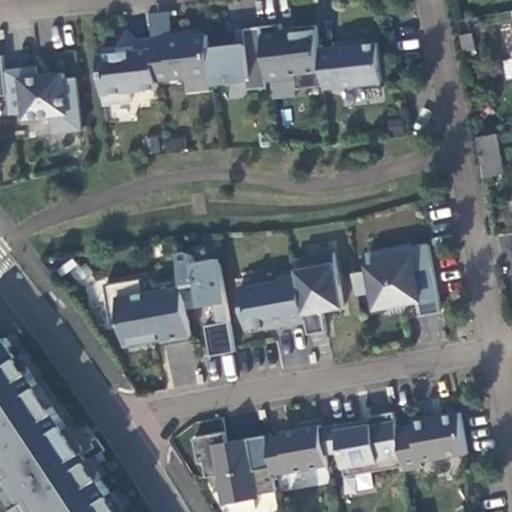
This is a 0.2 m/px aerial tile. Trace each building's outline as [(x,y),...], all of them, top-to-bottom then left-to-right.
[(324,84),(320,48),(317,24),(294,27),(294,31),(283,32),(282,23),(262,26),(269,79),(296,77),(297,88),(324,84)] [(269,86),(269,79),(262,26),(244,27),(246,39),(246,44),(237,45),(210,48),(213,73),(213,83),(247,79),(248,89),(269,86)] [(466,50),(477,49),(474,33),(463,35),(466,50)] [(153,40),(158,79),(213,73),(210,48),(208,34),(185,37),(185,34),(168,36),(168,38),(153,40)] [(158,79),(153,40),(153,37),(136,40),(137,49),(100,54),(105,104),(132,101),(131,91),(159,87),(158,79)] [(336,46),(320,48),(324,84),(325,88),(359,84),(365,88),(384,86),(379,42),(366,43),(365,38),(336,41),(336,46)] [(6,69),(4,55),(0,55),(0,94),(9,94),(6,69)] [(505,78),(511,77),(511,58),(502,60),(505,78)] [(37,65),(6,69),(9,94),(11,114),(27,112),(27,117),(54,114),(56,132),(83,128),(77,76),(65,78),(65,73),(38,76),(37,65)] [(498,133),(479,136),(486,175),(505,172),(498,133)] [(423,315),(442,311),(430,244),(412,247),(411,245),(369,252),(372,269),(354,273),(358,293),(376,290),(386,288),(388,304),(389,308),(410,304),(409,299),(420,297),(423,315)] [(184,285),(186,298),(201,295),(203,305),(216,303),(220,323),(206,325),(212,356),(236,351),(236,349),(219,258),(196,262),(195,257),(192,254),(188,252),(184,252),(178,253),(184,285)] [(298,274),(307,320),(309,333),(328,330),(324,309),(345,306),(335,252),(296,259),(298,274)] [(274,326),(307,320),(298,274),(280,277),(280,279),(240,286),(248,329),(273,324),(274,326)] [(194,339),(186,298),(184,285),(147,291),(144,277),(106,283),(113,324),(123,322),(127,348),(164,341),(164,344),(194,339)] [(378,305),(388,304),(386,288),(376,290),(378,305)] [(0,345),(11,338),(9,335),(0,337),(0,345)] [(0,345),(0,478),(7,489),(16,482),(28,501),(18,507),(21,511),(125,511),(91,459),(87,461),(82,453),(86,451),(11,338),(0,345)] [(346,476),(405,466),(398,427),(395,411),(370,416),(371,418),(372,424),(353,427),(351,421),(322,427),(326,453),(342,450),(346,476)] [(422,462),(469,453),(463,422),(461,412),(432,417),(431,415),(413,418),(414,424),(398,427),(405,466),(406,471),(424,467),(422,462)] [(371,418),(351,421),(353,427),(372,424),(371,418)] [(326,453),(322,427),(321,424),(283,432),(283,434),(268,437),(273,465),(275,475),(329,465),(326,453)] [(224,504),(261,497),(261,494),(277,491),(275,475),(273,465),(256,469),(250,437),(228,442),(226,431),(195,437),(200,463),(205,462),(208,477),(219,474),(224,504)] [(267,434),(250,437),(256,469),(273,465),(268,437),(267,434)] [(370,473),(343,478),(345,493),(373,488),(370,473)] [(7,489),(6,489),(18,507),(28,501),(16,482),(7,489)]
